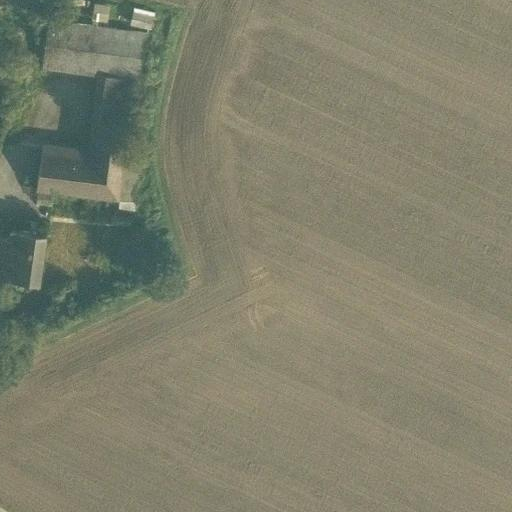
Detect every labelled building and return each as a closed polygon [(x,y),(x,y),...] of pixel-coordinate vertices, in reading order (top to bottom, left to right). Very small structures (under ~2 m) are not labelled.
[(92,22),(107,23),(109,2),(94,1),(92,22)] [(131,25),(152,27),(154,9),(133,7),(131,25)] [(135,80),(146,81),(153,34),(49,20),(42,67),(106,76),(135,80)] [(129,127),(135,80),(106,76),(99,123),(129,127)] [(99,123),(96,143),(126,147),(129,127),(99,123)] [(125,155),(126,147),(96,143),(94,157),(42,150),(37,188),(119,200),(125,155)] [(138,156),(125,155),(119,200),(138,202),(139,193),(135,192),(138,156)] [(0,276),(40,282),(40,280),(39,280),(46,235),(47,235),(47,233),(13,228),(12,230),(13,230),(11,247),(0,245),(0,276)] [(134,264),(157,266),(161,231),(137,228),(134,264)]
